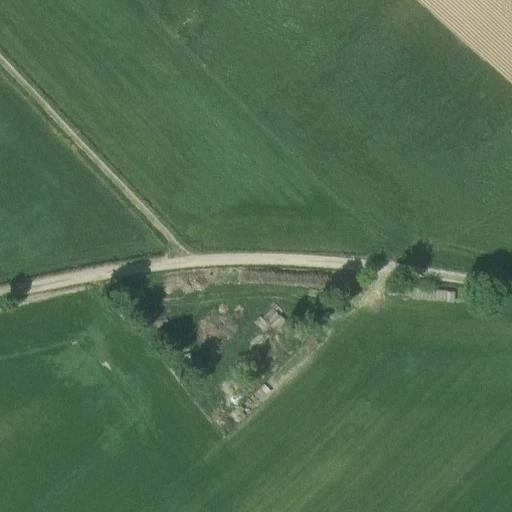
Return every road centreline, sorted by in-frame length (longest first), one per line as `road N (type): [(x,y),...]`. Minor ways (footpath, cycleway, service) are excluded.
road 1 (track): [(511,283),(317,256),(185,253)]
road 2 (track): [(185,253),(0,58)]
road 3 (track): [(185,253),(0,293)]
